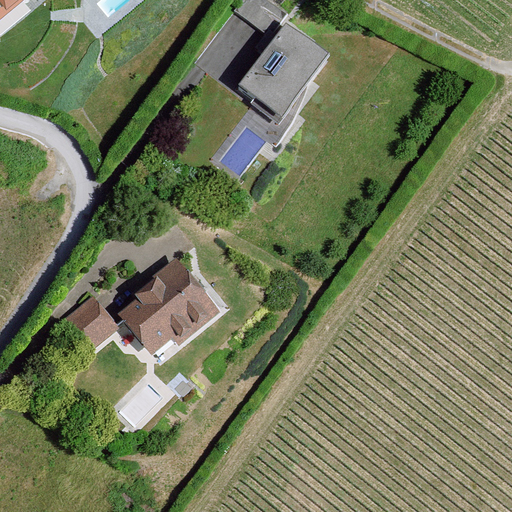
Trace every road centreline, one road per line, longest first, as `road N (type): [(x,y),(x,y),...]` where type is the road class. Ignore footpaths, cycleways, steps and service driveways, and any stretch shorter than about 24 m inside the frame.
road 1 (residential): [(0,345),(77,228),(86,188),(69,150),(41,128),(0,116)]
road 2 (track): [(511,67),(383,0)]
